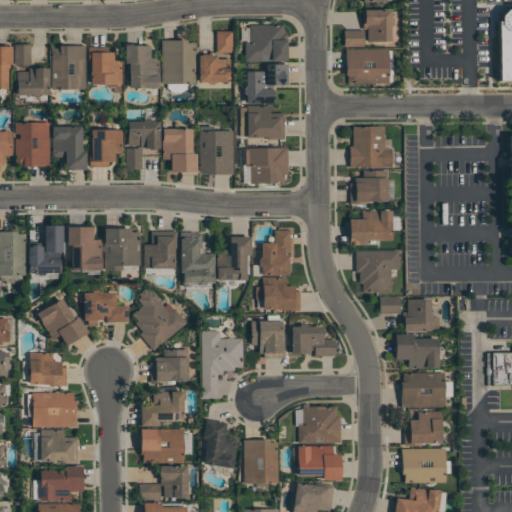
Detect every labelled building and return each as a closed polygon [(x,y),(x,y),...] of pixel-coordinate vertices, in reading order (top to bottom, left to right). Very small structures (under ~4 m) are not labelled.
[(511,78),(499,79),(498,6),(511,5),(511,78)] [(362,29),(362,12),(363,12),(363,9),(390,9),(390,17),(392,19),(392,25),(390,27),(390,41),(366,41),(366,29),(362,29)] [(244,61),(244,42),(248,42),(248,25),(282,24),(282,39),(286,39),(286,60),(244,61)] [(231,30),(231,52),(215,52),(215,30),(231,30)] [(343,30),(363,30),(363,46),(343,46),(343,30)] [(195,83),(161,83),(161,40),(186,40),(186,42),(195,42),(195,83)] [(14,44),(29,44),(29,65),(14,65),(14,44)] [(158,87),(128,87),(128,63),(123,63),(123,44),(135,44),(135,45),(150,45),(150,57),(158,57),(158,87)] [(50,89),(50,48),(58,48),(58,45),(84,45),(84,89),(50,89)] [(0,46),(11,46),(11,64),(7,64),(7,89),(0,89),(0,46)] [(112,52),(112,60),(121,60),(121,84),(90,84),(90,63),(87,63),(87,47),(107,47),(107,52),(112,52)] [(388,49),(388,83),(347,83),(347,75),(345,75),(344,49),(388,49)] [(197,82),(197,55),(201,55),(201,54),(208,54),(208,55),(216,55),(216,58),(229,58),(229,82),(217,82),(217,83),(214,83),(212,84),(208,84),(205,82),(197,82)] [(245,71),(265,71),(265,64),(287,64),(287,84),(271,85),(272,91),(273,91),(273,99),(272,99),(272,102),(245,103),(245,95),(242,93),(242,88),(245,86),(245,71)] [(48,95),(40,95),(37,97),(33,97),(31,95),(28,95),(16,95),(16,71),(28,71),(28,68),(36,68),(36,67),(45,67),(45,68),(48,68),(48,95)] [(269,105),(269,112),(283,112),(283,139),(266,139),(266,137),(246,137),(246,105),(269,105)] [(158,121),(158,148),(155,148),(155,149),(147,149),(147,148),(141,148),(141,169),(124,169),(124,148),(127,148),(127,121),(142,121),(143,119),(149,119),(150,121),(158,121)] [(48,122),(48,165),(22,165),(22,163),(14,163),(14,139),(19,139),(19,133),(14,133),(14,122),(48,122)] [(85,170),(64,170),(64,157),(51,157),(51,126),(80,126),(80,151),(85,151),(85,170)] [(198,172),(198,130),(200,130),(200,126),(212,126),(212,130),(232,130),(232,174),(207,174),(207,172),(198,172)] [(348,167),(348,146),(351,146),(351,126),(383,126),(383,134),(384,134),(384,140),(383,140),(383,148),(391,148),(391,167),(348,167)] [(195,153),(195,172),(169,172),(169,159),(161,159),(161,128),(191,128),(191,153),(195,153)] [(88,167),(88,150),(90,150),(90,129),(122,129),(122,152),(113,152),(113,161),(107,161),(107,167),(88,167)] [(0,131),(11,131),(11,155),(4,155),(4,163),(0,163),(0,131)] [(286,147),(287,174),(283,174),(283,182),(249,183),(249,166),(245,166),(244,148),(286,147)] [(349,203),(348,183),(353,183),(353,177),(362,177),(361,170),(382,170),(382,177),(386,177),(386,201),(366,201),(366,203),(349,203)] [(348,218),(361,218),(361,210),(391,210),(391,240),(366,240),(366,244),(348,244),(348,218)] [(61,225),(61,252),(59,252),(59,273),(45,273),(43,275),(37,275),(36,273),(27,273),(27,246),(31,246),(30,245),(39,245),(39,246),(43,246),(43,225),(61,225)] [(100,270),(88,270),(88,269),(70,269),(70,244),(66,244),(66,227),(92,227),(92,239),(100,239),(100,270)] [(103,270),(103,228),(130,228),(130,231),(139,231),(139,265),(122,265),(122,270),(103,270)] [(289,230),(289,252),(284,252),(284,255),(287,255),(287,264),(288,264),(288,271),(287,271),(287,275),(260,275),(260,267),(258,265),(258,259),(260,257),(260,243),(273,243),(273,230),(289,230)] [(25,275),(0,275),(0,231),(16,231),(16,233),(25,233),(25,275)] [(176,231),(176,248),(174,248),(174,268),(149,268),(142,268),(142,244),(149,244),(149,231),(176,231)] [(200,248),(201,248),(202,249),(203,251),(204,252),(204,253),(212,253),(213,282),(205,282),(205,285),(197,285),(197,282),(191,282),(191,286),(182,286),(182,272),(179,272),(179,232),(200,232),(200,248)] [(245,280),(215,280),(215,249),(228,249),(228,236),(250,236),(250,255),(245,255),(245,280)] [(397,269),(390,269),(390,292),(361,292),(361,282),(358,282),(358,272),(354,272),(354,250),(397,250),(397,269)] [(293,285),(293,291),(299,291),(299,310),(281,310),(281,309),(261,309),(261,298),(255,299),(255,286),(261,286),(261,277),(284,277),(284,285),(293,285)] [(174,308),(186,323),(152,350),(139,333),(141,331),(135,323),(137,321),(131,314),(142,305),(137,299),(140,297),(138,294),(144,288),(147,291),(149,290),(151,292),(153,291),(158,297),(156,298),(159,302),(160,302),(163,306),(163,307),(168,313),(174,308)] [(82,292),(114,292),(114,305),(127,305),(127,321),(105,322),(105,315),(101,316),(101,319),(96,319),(96,325),(86,325),(86,320),(83,320),(82,292)] [(399,297),(399,313),(378,313),(378,297),(399,297)] [(59,334),(51,339),(35,313),(61,298),(74,319),(77,317),(87,332),(65,345),(59,334)] [(402,331),(402,320),(401,320),(401,312),(406,312),(406,299),(429,299),(429,314),(432,315),(432,317),(438,317),(438,329),(429,329),(429,331),(402,331)] [(281,320),(281,341),(284,341),(284,358),(263,358),(263,353),(258,353),(258,345),(250,345),(250,320),(281,320)] [(0,323),(2,323),(2,330),(8,330),(8,342),(0,342),(0,323)] [(290,353),(290,326),(298,326),(299,324),(305,324),(306,326),(321,326),(321,339),(334,339),(334,355),(313,355),(313,353),(290,353)] [(200,398),(200,331),(201,331),(201,330),(207,330),(207,331),(219,330),(219,338),(226,338),(227,337),(232,337),(233,338),(241,338),(242,367),(234,367),(234,370),(222,370),(222,374),(217,374),(217,398),(200,398)] [(437,368),(407,368),(407,359),(393,358),(394,334),(412,334),(412,338),(437,338),(437,368)] [(162,357),(162,349),(186,349),(187,380),(174,380),(174,384),(167,384),(167,383),(149,383),(149,362),(154,362),(154,357),(162,357)] [(7,375),(0,375),(0,352),(7,352),(7,360),(8,360),(8,369),(7,369),(7,375)] [(511,352),(511,386),(489,386),(489,353),(511,352)] [(65,386),(48,386),(48,384),(28,384),(28,374),(26,374),(26,368),(28,368),(28,353),(51,353),(51,361),(60,361),(60,367),(65,367),(65,386)] [(444,406),(400,407),(399,381),(402,381),(401,372),(443,372),(444,406)] [(182,391),(182,421),(158,421),(158,426),(139,426),(139,404),(152,404),(152,391),(182,391)] [(75,426),(31,426),(31,392),(72,392),(72,400),(75,400),(75,426)] [(307,403),(308,406),(335,406),(335,415),(339,415),(339,442),(297,442),(297,423),(301,423),(301,406),(302,406),(302,404),(307,403)] [(403,445),(403,426),(408,426),(408,419),(416,419),(416,411),(440,411),(440,443),(420,443),(420,445),(403,445)] [(201,463),(205,438),(201,438),(204,419),(225,422),(223,436),(235,437),(231,468),(201,463)] [(141,463),(141,454),(139,454),(139,428),(183,428),(183,462),(141,463)] [(39,461),(39,437),(40,437),(40,429),(63,429),(63,437),(77,437),(77,463),(62,463),(62,461),(39,461)] [(277,483),(243,483),(242,439),(268,439),(268,442),(276,441),(277,483)] [(339,480),(321,480),(321,475),(296,476),(296,446),(331,445),(331,454),(339,454),(339,480)] [(444,448),(444,482),(403,483),(403,474),(400,474),(400,448),(444,448)] [(186,465),(186,473),(188,475),(188,480),(186,482),(186,497),(162,497),(162,485),(159,485),(159,479),(156,479),(156,465),(186,465)] [(69,500),(38,500),(38,470),(63,470),(63,466),(81,466),(81,491),(69,491),(69,500)] [(295,482),(307,484),(307,482),(315,483),(332,485),(329,511),(315,509),(314,511),(291,511),(292,507),(295,482)] [(159,484),(159,499),(138,499),(137,484),(159,484)] [(436,511),(391,511),(394,497),(407,499),(409,486),(439,491),(436,511)] [(78,502),(78,511),(80,511),(37,511),(37,503),(78,502)] [(142,511),(142,502),(160,502),(160,506),(185,506),(185,511),(142,511)]
